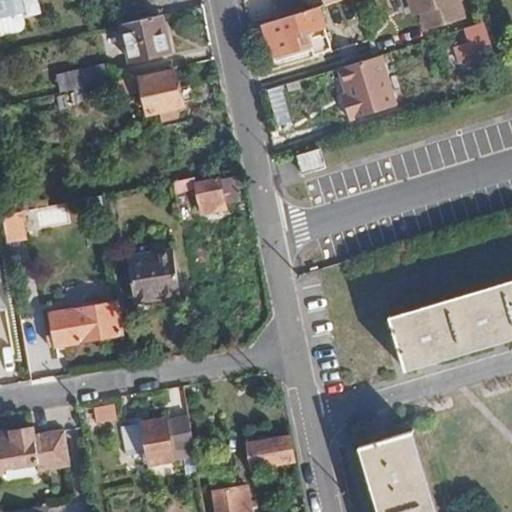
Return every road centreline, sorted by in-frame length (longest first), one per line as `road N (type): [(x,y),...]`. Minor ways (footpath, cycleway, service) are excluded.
road 1 (residential): [(0,402),(299,354)]
road 2 (unclassified): [(511,165),(272,234)]
road 3 (residential): [(225,0),(272,234)]
road 4 (residential): [(312,419),(511,363)]
road 5 (residential): [(272,234),(299,354)]
